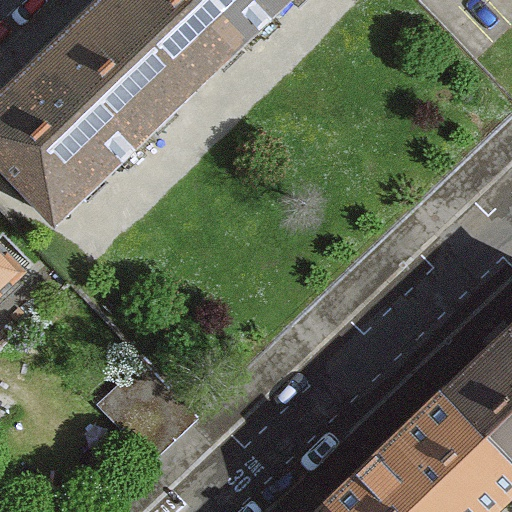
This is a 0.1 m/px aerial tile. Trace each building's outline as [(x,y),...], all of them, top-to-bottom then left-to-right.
[(126,149),(194,85),(112,0),(99,0),(50,47),(37,58),(25,70),(26,71),(0,95),(0,162),(3,165),(10,173),(54,218),(126,149)] [(112,0),(194,85),(264,19),(283,0),(112,0)] [(415,71),(291,189),(360,261),(422,202),(484,143),(415,71)] [(299,320),(360,261),(291,189),(167,306),(237,379),(299,320)] [(0,288),(21,269),(0,246),(0,288)] [(511,308),(438,379),(511,456),(511,308)] [(99,404),(152,459),(174,438),(197,416),(144,362),(99,404)] [(332,511),(479,511),(511,480),(511,456),(438,379),(317,496),(332,511)] [(332,511),(317,496),(300,511),(332,511)]
